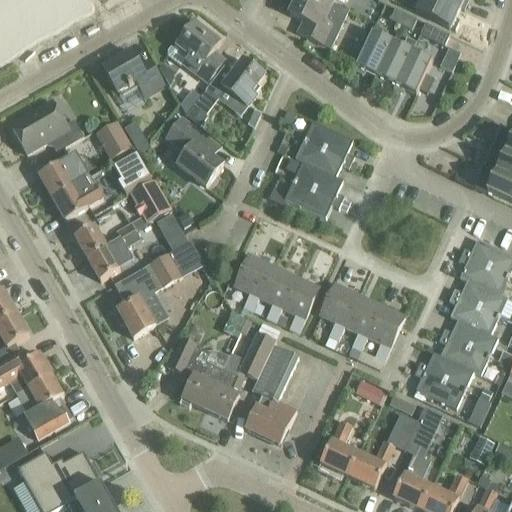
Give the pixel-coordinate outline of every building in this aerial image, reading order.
[(0,0),(0,58),(23,45),(20,38),(26,35),(29,42),(88,9),(82,0),(5,0),(15,16),(8,20),(0,5),(0,0)] [(330,3),(321,0),(298,0),(290,17),(305,24),(299,36),(326,48),(335,30),(325,26),(335,6),(330,3)] [(465,14),(465,13),(438,0),(422,0),(416,14),(438,24),(456,33),(459,26),(455,24),(461,12),(465,14)] [(438,0),(465,13),(468,6),(464,4),(466,0),(438,0)] [(390,21),(401,27),(406,16),(395,10),(390,21)] [(417,20),(406,16),(401,27),(411,31),(417,20)] [(181,68),(185,68),(208,86),(225,63),(214,55),(222,45),(195,25),(178,49),(172,49),(168,53),(169,59),(181,68)] [(420,37),(427,40),(445,48),(451,37),(425,26),(420,37)] [(374,83),(375,83),(394,44),(374,34),(355,74),(362,77),(364,73),(376,79),(374,83)] [(384,82),(396,88),(397,88),(414,53),(413,53),(417,46),(407,41),(403,49),(394,44),(375,83),(382,86),(384,82)] [(397,88),(396,88),(394,92),(401,95),(403,91),(417,98),(420,92),(427,95),(433,80),(427,77),(433,63),(414,53),(397,88)] [(104,71),(114,88),(119,97),(138,86),(146,101),(166,89),(161,81),(151,63),(141,69),(133,54),(104,71)] [(219,102),(227,92),(250,109),(258,98),(253,95),(265,79),(244,63),(234,76),(225,69),(207,93),(219,102)] [(187,119),(196,106),(191,103),(185,103),(180,106),(187,119)] [(59,156),(76,146),(85,140),(75,123),(67,128),(53,104),(11,128),(28,158),(52,144),(59,156)] [(210,118),(196,108),(188,120),(201,130),(210,118)] [(177,114),(171,122),(176,125),(181,118),(177,114)] [(183,120),(167,141),(187,156),(178,168),(191,178),(207,190),(224,168),(215,161),(196,146),(204,136),(188,124),(183,120)] [(96,138),(111,164),(133,151),(119,125),(96,138)] [(150,148),(136,125),(125,131),(142,159),(150,148)] [(305,144),(352,166),(355,160),(348,157),(354,144),(314,125),(305,144)] [(511,157),(511,133),(501,128),(494,149),(492,148),(511,157)] [(296,163),(344,185),(344,184),(337,181),(342,169),(350,172),(352,166),(305,144),(296,163)] [(282,147),(279,154),(286,158),(289,150),(282,147)] [(483,168),(511,181),(511,157),(492,148),(485,168),(483,168)] [(113,165),(123,183),(118,185),(126,199),(152,183),(135,153),(113,165)] [(57,168),(40,178),(53,201),(76,188),(90,180),(83,167),(77,157),(63,165),(57,168)] [(295,184),(342,206),(345,202),(345,200),(338,197),(344,185),(296,163),(303,166),(295,184)] [(475,189),(511,206),(511,181),(483,168),(475,189)] [(76,188),(53,201),(66,224),(89,211),(89,210),(103,202),(90,180),(76,188)] [(156,183),(132,198),(138,209),(136,210),(141,219),(144,218),(144,219),(149,227),(173,213),(156,183)] [(342,206),(295,184),(286,203),(326,222),(332,209),(340,212),(340,211),(342,206)] [(342,206),(340,211),(347,214),(349,209),(342,206)] [(193,213),(182,220),(188,229),(198,222),(193,213)] [(132,226),(117,235),(121,243),(137,235),(137,234),(136,233),(132,226)] [(96,229),(93,230),(76,240),(89,262),(109,251),(108,251),(96,229)] [(109,251),(89,262),(102,285),(119,275),(121,274),(135,266),(127,252),(142,243),(137,235),(121,243),(108,251),(109,251)] [(465,252),(462,259),(510,281),(511,276),(511,258),(478,243),(472,256),(465,252)] [(205,268),(192,245),(148,270),(161,293),(161,294),(185,280),(205,268)] [(251,258),(242,277),(236,289),(251,296),(245,311),(253,314),(274,269),(251,258)] [(510,281),(462,259),(459,265),(467,268),(461,281),(468,284),(508,303),(509,301),(502,298),(510,281)] [(274,269),(253,314),(254,315),(261,301),(274,307),(268,321),(276,325),(297,280),(274,269)] [(143,304),(161,293),(148,270),(137,277),(136,276),(116,288),(128,309),(119,314),(134,342),(157,329),(143,304)] [(297,280),(276,325),(277,326),(281,318),(283,312),(297,318),(290,332),(300,336),(321,291),(297,280)] [(455,293),(453,299),(500,321),(508,303),(468,284),(462,296),(455,293)] [(325,349),(334,352),(359,298),(336,287),(321,319),(336,326),(325,349)] [(0,325),(18,316),(5,293),(0,295),(0,325)] [(383,309),(359,298),(334,352),(335,353),(345,330),(359,337),(353,350),(361,354),(383,309)] [(500,321),(453,299),(450,305),(457,308),(451,321),(458,324),(498,343),(499,342),(492,338),(500,321)] [(406,320),(383,309),(361,354),(362,354),(368,341),(382,348),(376,361),(385,365),(406,320)] [(0,335),(9,351),(31,339),(18,316),(0,325),(0,335)] [(281,318),(277,326),(282,328),(286,320),(281,318)] [(446,333),(443,339),(490,361),(498,343),(458,324),(453,336),(446,333)] [(277,345),(258,336),(240,374),(259,383),(275,349),(277,345)] [(447,348),(442,360),(482,378),(490,361),(443,339),(440,345),(447,348)] [(184,403),(206,413),(225,373),(205,364),(210,354),(182,342),(178,351),(170,369),(194,381),(184,403)] [(275,349),(259,383),(253,395),(263,399),(258,410),(257,410),(246,432),(281,449),(298,414),(278,405),(300,361),(275,349)] [(511,357),(504,354),(499,365),(509,369),(511,362),(511,357)] [(0,368),(0,392),(10,386),(17,398),(53,378),(41,357),(27,365),(22,356),(0,368)] [(418,372),(466,394),(474,376),(481,379),(482,378),(442,360),(435,356),(429,369),(421,366),(418,372)] [(417,394),(435,403),(457,413),(466,394),(418,372),(415,378),(423,382),(417,394)] [(225,373),(206,413),(228,424),(237,406),(240,398),(238,397),(245,381),(225,373)] [(53,378),(17,398),(19,400),(25,411),(27,414),(29,417),(25,419),(39,443),(42,441),(70,425),(69,423),(63,413),(59,415),(54,405),(62,400),(65,398),(53,378)] [(363,383),(356,397),(380,408),(386,395),(363,383)] [(416,410),(394,400),(390,409),(412,419),(416,410)] [(337,412),(334,418),(339,421),(342,414),(337,412)] [(473,416),(467,428),(479,434),(485,422),(473,416)] [(342,424),(332,445),(322,467),(349,480),(360,456),(344,448),(353,429),(342,424)] [(480,439),(470,460),(485,467),(495,446),(480,439)] [(360,456),(349,480),(376,493),(387,470),(386,470),(396,449),(385,443),(376,463),(360,456)] [(70,445),(15,477),(34,511),(60,497),(68,511),(115,511),(102,488),(101,489),(99,484),(93,487),(70,445)] [(511,452),(500,446),(492,461),(507,468),(511,470),(511,452)] [(405,478),(403,483),(394,501),(417,511),(422,511),(433,489),(417,482),(426,462),(415,457),(405,479),(405,478)] [(433,489),(422,511),(455,511),(459,504),(469,482),(459,477),(450,497),(433,489)] [(491,511),(499,498),(487,492),(478,511),(491,511)]
